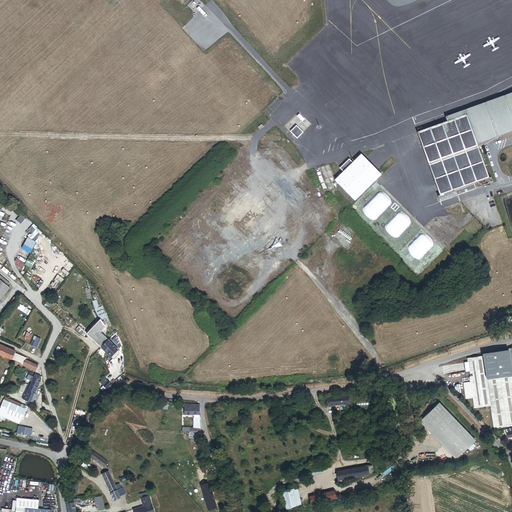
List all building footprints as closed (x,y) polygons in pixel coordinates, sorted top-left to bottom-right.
[(511,92),(446,117),(446,118),(511,93),(511,92)] [(511,93),(446,118),(448,123),(466,116),(476,143),(481,141),(480,136),(511,124),(511,93)] [(310,124),(298,112),(285,126),(297,137),(310,124)] [(472,184),(489,178),(477,145),(476,143),(466,116),(448,123),(418,134),(442,196),(459,190),(461,195),(474,190),(472,184)] [(477,145),(511,131),(511,124),(480,136),(481,141),(476,143),(477,145)] [(492,177),(489,178),(472,184),(474,190),(494,182),(492,177)] [(458,196),(461,195),(459,190),(442,196),(439,197),(441,202),(458,196)] [(383,193),(377,193),(362,207),(363,213),(370,219),(374,220),(389,206),(390,199),(383,193)] [(403,213),(397,213),(385,225),(386,231),(393,237),(397,238),(410,225),(410,220),(403,213)] [(101,348),(108,341),(101,334),(101,333),(101,332),(105,327),(100,320),(87,334),(101,348)] [(82,335),(84,332),(78,326),(75,329),(82,335)] [(119,351),(108,341),(101,348),(114,360),(119,355),(118,354),(119,353),(119,352),(119,351)] [(0,354),(12,360),(14,355),(15,352),(0,345),(0,354)] [(488,352),(489,355),(467,359),(469,371),(475,370),(476,375),(476,381),(469,382),(472,397),(475,397),(476,399),(481,399),(482,406),(487,405),(492,404),(497,403),(501,426),(511,424),(511,369),(508,349),(488,352)] [(25,359),(18,356),(16,362),(22,364),(24,360),(25,359)] [(38,365),(24,360),(22,364),(22,366),(23,366),(35,371),(38,365)] [(41,377),(34,375),(23,400),(30,403),(41,380),(41,377)] [(25,410),(4,400),(1,406),(22,415),(25,410)] [(1,406),(0,408),(0,414),(19,423),(22,415),(1,406)] [(185,407),(185,415),(194,415),(199,415),(199,407),(185,407)] [(18,425),(17,433),(24,434),(26,426),(18,425)] [(82,443),(79,448),(107,470),(109,467),(111,465),(107,462),(82,443)] [(338,481),(369,476),(367,467),(337,472),(338,481)] [(109,472),(102,475),(114,502),(121,498),(120,497),(125,494),(122,488),(121,488),(119,484),(115,486),(109,472)] [(209,484),(201,487),(209,511),(216,509),(209,484)] [(282,491),(286,510),(301,507),(297,488),(282,491)] [(334,492),(309,496),(311,504),(336,499),(334,492)] [(13,504),(35,506),(36,496),(14,494),(13,504)] [(143,507),(133,510),(133,511),(153,511),(148,496),(140,499),(143,507)] [(75,511),(73,502),(66,504),(67,511),(75,511)]
